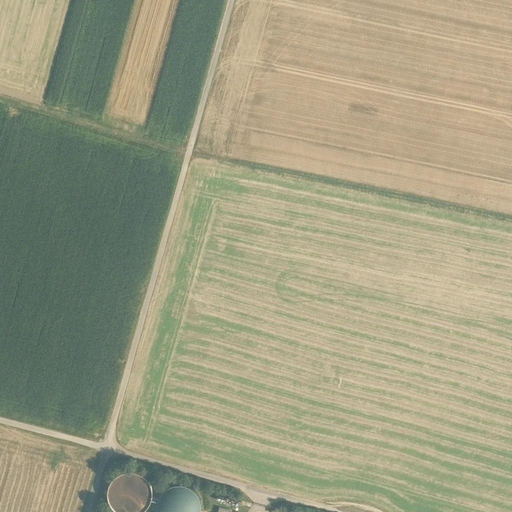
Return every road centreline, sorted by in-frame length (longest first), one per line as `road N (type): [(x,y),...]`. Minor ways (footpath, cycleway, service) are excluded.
road 1 (track): [(231,0),(88,511)]
road 2 (track): [(0,422),(330,511)]
road 3 (track): [(511,224),(187,153)]
road 4 (track): [(0,96),(187,153)]
